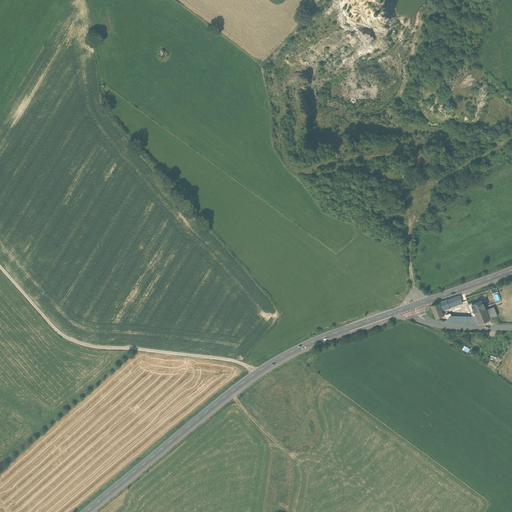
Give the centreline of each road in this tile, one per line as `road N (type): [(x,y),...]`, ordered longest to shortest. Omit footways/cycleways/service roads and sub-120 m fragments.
road 1 (secondary): [(414,304),(323,337),(254,374),(83,511)]
road 2 (track): [(254,374),(227,360),(75,343),(0,266)]
road 3 (track): [(408,256),(410,226),(429,187),(511,140)]
